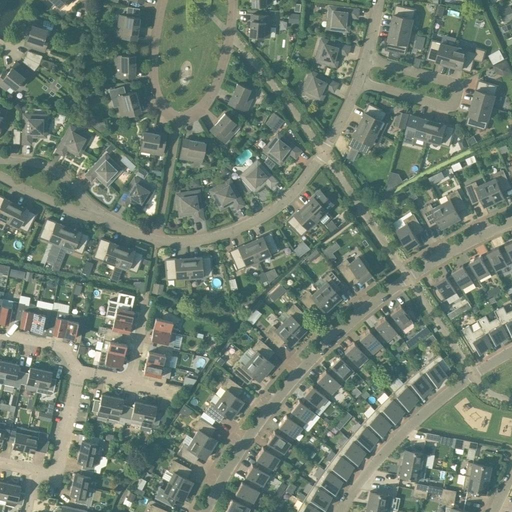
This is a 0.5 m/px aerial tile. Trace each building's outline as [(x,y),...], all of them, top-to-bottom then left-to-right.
[(391,27),(410,31),(415,9),(396,5),(391,27)] [(329,29),(348,31),(349,17),(356,18),(357,9),(329,6),(327,18),(331,19),(329,29)] [(288,22),(298,22),(298,13),(288,13),(288,22)] [(249,35),(268,37),(270,15),(251,14),(249,35)] [(116,37),(135,39),(138,18),(119,15),(116,37)] [(24,45),(43,51),(47,37),(44,36),(46,29),(51,30),(54,23),(42,19),(41,21),(30,17),(25,31),(29,32),(24,45)] [(386,49),(405,54),(410,31),(391,27),(386,49)] [(418,35),(415,48),(423,49),(425,37),(418,35)] [(318,62),(335,67),(339,53),(346,55),(348,47),(321,39),(317,51),(320,52),(318,62)] [(426,59),(448,65),(453,46),(432,40),(426,59)] [(448,65),(470,71),(473,59),(482,61),(485,50),(476,48),(475,52),(453,46),(448,65)] [(500,49),(489,55),(493,64),(504,58),(500,49)] [(39,64),(51,71),(53,63),(40,59),(41,56),(28,51),(26,57),(39,64)] [(114,55),(114,77),(134,77),(133,55),(114,55)] [(34,71),(39,64),(26,57),(22,61),(34,71)] [(415,58),(412,66),(419,68),(421,60),(415,58)] [(0,75),(0,85),(5,89),(9,84),(14,88),(18,83),(22,86),(30,74),(15,62),(7,73),(4,71),(0,75)] [(304,93),(320,101),(327,88),(333,91),(337,84),(311,71),(305,82),(308,84),(304,93)] [(472,102),(491,107),(497,86),(478,80),(472,102)] [(228,103),(246,111),(254,91),(237,83),(228,103)] [(115,96),(121,117),(140,112),(134,91),(115,96)] [(466,124),(485,129),(491,107),(472,102),(466,124)] [(358,124),(375,133),(386,112),(368,104),(358,124)] [(210,130),(224,142),(239,126),(224,113),(210,130)] [(283,121),(273,113),(266,123),(275,131),(283,121)] [(22,143),(30,144),(31,136),(45,137),(46,119),(36,118),(36,115),(23,114),(22,143)] [(427,140),(432,121),(411,115),(405,133),(414,136),(412,143),(425,146),(427,140)] [(432,121),(427,140),(449,146),(454,127),(432,121)] [(345,158),(353,161),(358,150),(365,153),(375,133),(358,124),(348,144),(351,146),(345,158)] [(66,149),(79,156),(88,140),(79,135),(81,132),(70,126),(55,151),(63,155),(66,149)] [(140,151),(162,155),(165,136),(143,132),(140,151)] [(266,153),(280,165),(289,153),(295,157),(300,151),(277,133),(269,143),(272,145),(266,153)] [(180,158),(201,161),(204,142),(183,139),(180,158)] [(507,146),(499,149),(502,155),(509,153),(507,146)] [(95,176),(106,186),(119,172),(111,165),(114,163),(105,154),(85,175),(91,181),(95,176)] [(125,156),(121,160),(126,165),(130,161),(125,156)] [(267,157),(264,162),(271,169),(275,163),(267,157)] [(242,178),(254,192),(265,182),(270,187),(276,181),(257,160),(247,169),(250,171),(242,178)] [(459,161),(451,165),(454,171),(462,167),(459,161)] [(139,168),(136,173),(143,178),(147,173),(139,168)] [(486,182),(494,202),(504,197),(500,189),(503,187),(504,189),(510,187),(503,170),(492,174),(494,179),(486,182)] [(391,172),(390,181),(401,184),(403,174),(391,172)] [(129,200),(142,208),(151,193),(143,187),(145,184),(134,177),(118,202),(125,206),(129,200)] [(211,193),(220,209),(233,202),(236,209),(243,205),(229,179),(218,185),(220,188),(211,193)] [(480,197),(484,206),(494,202),(486,182),(477,186),(475,182),(465,186),(472,203),(478,201),(477,198),(480,197)] [(303,206),(316,220),(333,204),(319,190),(303,206)] [(441,204),(451,223),(460,217),(456,209),(458,208),(460,210),(465,206),(457,190),(447,195),(449,200),(441,204)] [(193,213),(194,220),(203,219),(198,191),(186,192),(186,196),(176,198),(179,216),(193,213)] [(0,230),(1,231),(7,221),(6,221),(15,204),(0,196),(0,230)] [(6,221),(7,221),(27,231),(35,214),(15,204),(6,221)] [(437,219),(441,228),(451,223),(441,204),(433,208),(430,204),(421,209),(429,226),(435,223),(434,221),(437,219)] [(287,221),(300,235),(316,220),(303,206),(287,221)] [(397,230),(408,247),(419,241),(413,233),(416,231),(417,233),(423,229),(413,214),(404,220),(406,224),(397,230)] [(39,237),(60,245),(67,227),(46,219),(39,237)] [(332,220),(325,225),(330,231),(336,227),(332,220)] [(60,245),(81,253),(88,235),(67,227),(60,245)] [(250,242),(258,260),(278,250),(270,233),(250,242)] [(93,257),(115,264),(121,246),(100,238),(93,257)] [(229,251),(237,269),(258,260),(250,242),(229,251)] [(115,264),(136,272),(143,254),(121,246),(115,264)] [(298,246),(293,250),(298,257),(303,253),(298,246)] [(487,252),(489,257),(495,270),(511,262),(511,260),(507,248),(501,251),(499,246),(487,252)] [(471,266),(478,279),(495,270),(489,257),(483,260),(481,255),(469,261),(471,266)] [(47,256),(45,262),(53,264),(53,262),(55,259),(47,256)] [(187,258),(189,277),(211,276),(210,256),(187,258)] [(354,273),(360,281),(370,273),(358,257),(349,263),(346,260),(337,266),(348,281),(353,277),(352,275),(354,273)] [(173,278),(174,288),(186,287),(185,278),(189,277),(187,258),(165,259),(166,279),(173,278)] [(452,271),(454,275),(461,288),(478,279),(471,266),(466,269),(463,264),(452,271)] [(11,268),(9,275),(31,280),(32,272),(11,268)] [(325,282),(318,289),(332,304),(340,297),(334,290),(336,288),(338,290),(343,285),(330,271),(322,279),(325,282)] [(257,279),(260,283),(267,280),(264,272),(259,274),(257,279)] [(438,299),(442,302),(442,301),(441,301),(461,288),(454,275),(449,278),(446,274),(435,281),(438,287),(434,289),(434,288),(433,288),(434,292),(436,296),(438,299)] [(136,282),(135,287),(138,288),(138,290),(143,291),(144,282),(136,282)] [(152,292),(161,293),(162,284),(153,282),(152,292)] [(280,284),(275,288),(281,294),(286,290),(280,284)] [(300,298),(312,312),(317,308),(315,306),(318,304),(324,311),(332,304),(318,289),(311,295),(308,291),(300,298)] [(20,295),(19,302),(28,303),(30,297),(20,295)] [(15,318),(19,303),(12,301),(2,299),(1,305),(0,307),(0,322),(8,324),(9,318),(9,316),(15,318)] [(52,309),(53,303),(38,300),(36,305),(52,309)] [(132,305),(109,300),(105,316),(114,318),(114,319),(131,322),(133,312),(131,311),(132,305)] [(468,301),(448,314),(451,319),(471,306),(468,301)] [(494,311),(498,317),(506,332),(511,330),(511,332),(511,301),(511,302),(511,310),(506,313),(503,306),(494,311)] [(30,329),(35,306),(34,304),(31,304),(28,305),(28,306),(24,305),(25,304),(20,303),(19,303),(15,318),(21,319),(21,320),(19,327),(30,329)] [(289,316),(282,322),(297,337),(305,329),(298,323),(300,320),(302,322),(307,317),(293,304),(286,312),(289,316)] [(387,321),(396,332),(416,318),(416,319),(415,315),(413,311),(410,309),(407,306),(407,307),(408,307),(404,310),(400,305),(389,313),(392,317),(387,321)] [(48,326),(52,310),(36,307),(35,306),(30,329),(41,332),(42,325),(48,326)] [(63,337),(68,314),(52,310),(48,326),(54,328),(53,334),(58,335),(59,337),(62,337),(63,337)] [(153,329),(170,332),(171,326),(173,326),(174,324),(178,324),(179,318),(164,310),(162,319),(155,318),(153,329)] [(63,337),(74,339),(75,332),(81,334),(85,317),(68,314),(63,337)] [(481,327),(491,345),(492,344),(489,342),(494,339),(496,343),(508,335),(506,332),(498,317),(489,322),(486,315),(477,320),(481,327)] [(372,333),(381,344),(396,332),(387,321),(384,317),(373,325),(377,329),(372,333)] [(106,328),(104,334),(121,337),(122,332),(129,333),(131,322),(114,319),(112,329),(106,328)] [(265,334),(278,347),(283,342),(281,340),(283,338),(290,345),(297,337),(282,322),(276,329),(272,326),(265,334)] [(478,349),(480,352),(491,345),(481,327),(472,331),(469,325),(460,330),(473,351),(478,349)] [(417,333),(416,334),(420,340),(421,339),(427,334),(423,328),(417,333)] [(156,347),(172,350),(173,344),(167,343),(170,332),(153,329),(151,339),(157,341),(156,347)] [(357,346),(367,357),(377,348),(381,352),(385,349),(381,345),(381,344),(372,333),(368,329),(358,338),(362,342),(357,346)] [(104,334),(101,350),(124,355),(126,345),(120,343),(121,337),(104,334)] [(256,351),(249,359),(266,372),(273,364),(265,358),(267,355),(269,357),(273,352),(259,340),(252,348),(256,351)] [(342,360),(353,370),(367,357),(357,346),(353,342),(344,351),(347,355),(342,360)] [(148,351),(146,362),(162,365),(169,366),(172,350),(156,347),(154,352),(148,351)] [(97,368),(112,371),(113,364),(121,366),(124,355),(101,350),(97,368)] [(439,354),(418,370),(429,384),(433,381),(436,384),(446,375),(444,372),(450,368),(439,354)] [(329,373),(339,384),(353,370),(342,360),(339,356),(329,365),(333,369),(329,373)] [(233,371),(247,383),(251,378),(249,377),(251,374),(259,380),(266,372),(249,359),(243,366),(240,363),(233,371)] [(20,384),(23,372),(17,371),(18,365),(7,362),(4,378),(15,381),(14,383),(20,384)] [(171,367),(162,365),(146,362),(143,372),(152,374),(151,380),(165,383),(166,377),(168,378),(171,367)] [(26,383),(37,385),(40,370),(30,367),(28,373),(23,372),(20,384),(26,385),(26,383)] [(36,392),(50,395),(53,393),(56,379),(50,378),(51,372),(40,370),(37,385),(36,392)] [(315,388),(326,398),(335,388),(339,384),(329,373),(325,370),(316,380),(320,383),(315,388)] [(418,370),(403,383),(414,396),(418,393),(421,396),(431,386),(429,384),(418,370)] [(225,390),(219,397),(236,410),(243,401),(235,395),(237,393),(239,394),(243,389),(227,378),(221,387),(225,390)] [(403,383),(389,396),(400,408),(404,405),(407,408),(417,398),(414,396),(403,383)] [(302,403),(314,412),(326,398),(315,388),(311,384),(302,394),(306,398),(302,403)] [(97,416),(107,418),(112,397),(101,394),(100,400),(94,399),(92,411),(97,412),(97,416)] [(389,396),(375,409),(387,422),(391,418),(394,421),(403,411),(400,408),(389,396)] [(123,399),(112,397),(107,418),(118,421),(118,423),(123,424),(124,422),(127,407),(122,405),(123,399)] [(204,411),(219,422),(222,417),(221,415),(222,413),(230,418),(236,410),(219,397),(214,405),(210,402),(204,411)] [(290,418),(302,427),(314,412),(302,403),(298,399),(290,410),(294,413),(290,418)] [(133,408),(127,407),(124,422),(140,426),(145,404),(134,402),(133,408)] [(158,425),(160,414),(155,412),(156,406),(145,404),(140,426),(154,429),(157,425),(158,425)] [(375,409),(361,423),(374,435),(378,432),(381,434),(390,424),(387,422),(375,409)] [(278,434),(290,442),(302,427),(290,418),(286,415),(278,425),(282,429),(278,434)] [(197,430),(192,438),(210,449),(216,440),(208,435),(209,432),(211,434),(215,428),(199,418),(193,428),(197,430)] [(338,420),(333,424),(339,429),(343,424),(338,420)] [(6,424),(0,422),(0,444),(1,445),(2,439),(8,440),(10,429),(5,427),(6,424)] [(361,423),(348,438),(362,450),(362,449),(365,445),(369,448),(377,437),(374,435),(361,423)] [(16,430),(10,429),(8,440),(13,442),(12,448),(23,450),(27,429),(17,427),(16,430)] [(40,451),(46,453),(49,441),(46,440),(48,434),(27,429),(23,450),(34,452),(35,448),(41,449),(40,451)] [(267,450),(279,458),(290,442),(278,434),(274,431),(266,442),(270,445),(267,450)] [(425,439),(437,442),(438,435),(426,433),(425,439)] [(81,440),(79,451),(101,456),(104,439),(89,436),(87,442),(81,440)] [(178,453),(193,463),(197,457),(195,456),(196,453),(205,458),(210,449),(192,438),(187,446),(183,444),(178,453)] [(348,438),(336,453),(350,464),(353,460),(357,463),(365,451),(362,449),(362,450),(348,438)] [(463,449),(463,447),(464,440),(453,438),(451,447),(463,449)] [(463,447),(475,449),(476,443),(464,440),(463,447)] [(256,466),(268,474),(279,458),(267,450),(262,447),(255,458),(259,461),(256,466)] [(420,466),(424,467),(427,454),(404,449),(402,462),(420,466)] [(81,469),(93,472),(94,466),(99,464),(101,456),(79,451),(76,462),(82,463),(81,469)] [(336,453),(324,469),(338,479),(341,475),(345,477),(353,466),(350,464),(336,453)] [(173,473),(168,481),(187,491),(192,481),(183,477),(185,474),(187,475),(190,469),(173,461),(168,471),(173,473)] [(399,476),(417,479),(420,466),(402,462),(399,476)] [(467,462),(465,475),(488,480),(489,474),(490,474),(491,470),(490,469),(490,466),(488,466),(488,465),(484,464),(483,465),(467,462)] [(246,483),(258,491),(268,474),(256,466),(251,464),(244,475),(249,478),(246,483)] [(324,469),(313,485),(328,494),(330,490),(334,492),(341,481),(338,479),(324,469)] [(87,488),(88,487),(90,477),(74,473),(72,484),(87,488)] [(488,480),(465,475),(462,488),(478,492),(478,493),(482,493),(482,492),(485,493),(488,480)] [(0,498),(6,500),(9,484),(0,481),(0,498)] [(155,497),(171,506),(174,500),(172,499),(174,496),(182,500),(187,491),(168,481),(164,490),(160,487),(155,497)] [(236,500),(249,507),(258,491),(246,483),(241,481),(234,492),(239,495),(236,500)] [(415,483),(414,489),(426,492),(427,486),(415,483)] [(5,504),(14,506),(16,504),(22,505),(24,493),(19,492),(20,486),(9,484),(6,500),(5,504)] [(74,502),(90,506),(94,489),(88,487),(87,488),(72,484),(69,495),(75,496),(74,502)] [(297,498),(302,501),(303,501),(317,510),(320,506),(324,508),(331,496),(328,494),(313,485),(306,496),(300,493),(297,498)] [(413,496),(425,498),(426,492),(414,489),(413,496)] [(441,495),(454,497),(455,491),(443,489),(441,495)] [(123,504),(130,506),(135,494),(128,491),(123,504)] [(367,504),(390,509),(392,496),(370,491),(367,504)] [(454,497),(441,495),(440,501),(446,502),(444,511),(468,511),(452,508),(454,497)] [(246,511),(249,507),(236,500),(231,498),(225,510),(229,511),(246,511)] [(303,501),(302,501),(295,511),(320,511),(321,511),(317,510),(303,501)]
